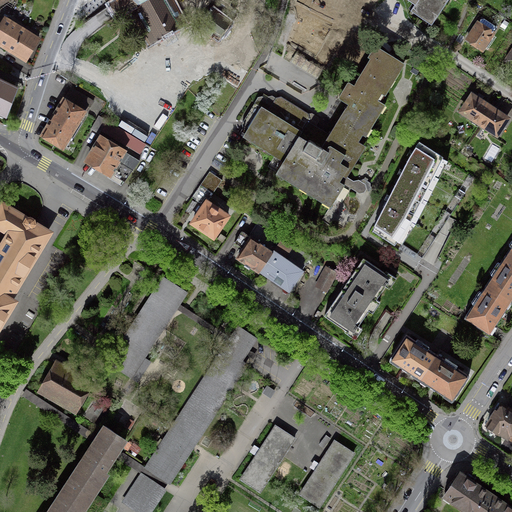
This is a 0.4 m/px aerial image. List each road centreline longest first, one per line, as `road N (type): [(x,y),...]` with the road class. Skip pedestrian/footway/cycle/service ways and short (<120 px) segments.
road 1 (residential): [(21,151),(156,231),(443,428)]
road 2 (residential): [(21,151),(71,0)]
